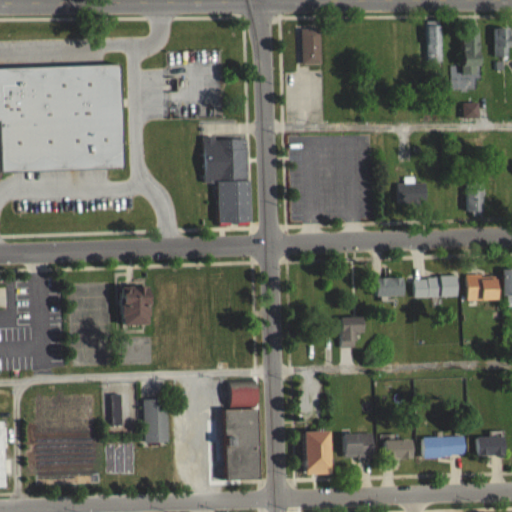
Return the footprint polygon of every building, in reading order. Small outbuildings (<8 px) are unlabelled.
[(436,32),(422,33),(423,69),(437,69),(436,32)] [(298,72),(318,71),(317,35),(297,36),(298,72)] [(448,72),(448,97),(474,97),(474,85),(478,85),(478,68),(474,68),(474,35),(457,35),(457,72),(448,72)] [(504,64),(503,54),(509,54),(508,35),(491,35),(491,64),(504,64)] [(0,75),(0,177),(117,174),(114,72),(0,75)] [(476,125),(475,109),(459,109),(459,125),(476,125)] [(214,230),(246,229),(244,145),(199,146),(200,190),(213,189),(214,230)] [(393,190),(393,210),(423,210),(423,190),(411,190),(411,184),(401,184),(401,190),(393,190)] [(480,188),(463,188),(464,221),(480,221),(480,188)] [(499,303),(503,303),(503,314),(511,313),(511,276),(498,277),(499,303)] [(493,281),(462,282),(463,308),(493,307),(493,281)] [(385,303),(398,302),(398,284),(371,285),(371,306),(385,306),(385,303)] [(410,284),(410,304),(452,304),(452,284),(410,284)] [(117,332),(145,331),(144,293),(116,294),(117,332)] [(360,339),(359,324),(336,324),(337,355),(352,354),(352,339),(360,339)] [(253,412),(252,387),(225,388),(225,412),(253,412)] [(118,432),(117,400),(108,401),(108,432),(118,432)] [(163,406),(139,406),(140,450),(164,449),(163,406)] [(255,485),(253,416),(218,417),(219,430),(204,430),(204,450),(220,450),(221,486),(255,485)] [(324,437),(298,438),(299,482),(325,481),(324,437)] [(339,465),(369,465),(369,440),(339,440),(339,465)] [(418,444),(418,464),(460,462),(460,443),(418,444)] [(471,444),(472,462),(499,462),(499,443),(471,444)] [(408,465),(407,446),(380,447),(380,465),(408,465)]
